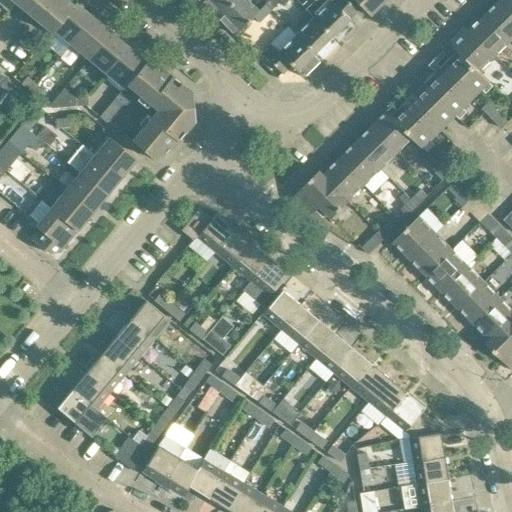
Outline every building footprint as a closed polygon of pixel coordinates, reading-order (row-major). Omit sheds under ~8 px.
[(51,32),(53,30),(52,30),(73,5),(72,5),(66,0),(11,0),(24,10),(51,32)] [(199,0),(216,16),(232,0),(199,0)] [(257,11),(246,0),(232,0),(216,16),(234,34),(257,11)] [(289,0),(267,0),(264,3),(271,10),(280,1),(284,5),(289,0)] [(349,19),(357,10),(346,0),(313,0),(304,9),(312,18),(336,42),(354,24),(349,19)] [(383,0),(353,0),(368,15),(383,0)] [(511,39),(511,7),(504,0),(499,0),(486,14),(511,40),(511,39)] [(74,2),(72,5),(73,5),(52,30),(53,30),(70,44),(92,17),(74,2)] [(264,6),(256,15),(261,20),(270,11),(264,6)] [(511,40),(486,14),(470,29),(496,55),(511,40)] [(70,44),(88,59),(110,32),(92,17),(70,44)] [(312,18),(295,35),(319,59),(336,42),(312,18)] [(483,68),(496,55),(470,29),(453,46),(457,50),(489,82),(490,81),(480,71),(483,68)] [(127,46),(110,32),(88,59),(105,73),(127,46)] [(301,77),(319,59),(295,35),(277,52),(272,47),(263,55),(282,74),(290,65),(301,77)] [(145,61),(127,46),(105,73),(123,88),(145,61)] [(417,90),(409,98),(392,114),(389,110),(388,110),(424,147),(441,130),(449,122),(456,115),(489,82),(457,50),(449,57),(442,65),(424,83),(417,90)] [(136,92),(157,110),(192,106),(191,92),(162,68),(158,72),(145,61),(123,88),(114,99),(121,105),(126,105),(136,92)] [(21,84),(30,92),(36,85),(26,77),(21,84)] [(0,83),(0,86),(8,93),(14,86),(5,78),(0,83)] [(46,93),(36,85),(30,92),(40,100),(46,93)] [(18,101),(24,94),(14,86),(8,93),(18,101)] [(63,88),(48,106),(50,108),(75,106),(74,97),(63,88)] [(74,97),(75,106),(88,105),(87,96),(74,97)] [(107,121),(121,105),(114,99),(99,117),(106,123),(107,121)] [(485,112),(492,118),(498,113),(488,102),(482,108),(485,112)] [(193,120),(192,106),(157,110),(131,140),(154,159),(165,146),(169,149),(193,120)] [(424,147),(388,110),(371,127),(397,153),(411,139),(413,137),(423,147),(424,147)] [(508,123),(498,113),(492,118),(502,128),(508,123)] [(21,125),(28,130),(36,121),(29,115),(21,125)] [(68,127),(68,118),(55,119),(56,128),(68,127)] [(28,130),(21,125),(13,134),(20,140),(28,130)] [(40,126),(35,137),(51,144),(56,132),(40,126)] [(371,127),(355,143),(381,169),(397,153),(371,127)] [(135,159),(109,137),(94,155),(120,177),(135,159)] [(355,143),(339,159),(365,185),(373,193),(389,177),(381,169),(355,143)] [(439,164),(436,161),(429,154),(423,159),(434,170),(439,164)] [(106,195),(120,177),(94,155),(79,172),(106,195)] [(320,170),(319,171),(349,202),(350,201),(349,200),(365,185),(339,159),(323,174),(320,170)] [(449,174),(439,164),(434,170),(444,180),(449,174)] [(349,202),(319,171),(291,199),(309,218),(320,206),(332,218),(349,202)] [(79,172),(64,190),(91,213),(106,195),(79,172)] [(454,182),(448,187),(458,198),(464,192),(454,182)] [(76,230),(91,213),(64,190),(49,208),(76,230)] [(411,200),(417,206),(427,196),(422,190),(411,200)] [(417,206),(411,200),(401,210),(407,216),(417,206)] [(487,215),(477,205),(471,211),(481,221),(487,215)] [(76,230),(49,208),(36,224),(34,226),(39,229),(31,239),(49,253),(58,253),(76,230)] [(196,237),(211,219),(198,208),(180,230),(191,239),(193,240),(196,236),(196,237)] [(216,213),(211,219),(196,237),(214,251),(234,227),(216,213)] [(497,225),(487,215),(481,221),(491,231),(497,225)] [(419,216),(393,242),(410,259),(436,233),(419,216)] [(378,233),(384,238),(394,228),(388,223),(378,233)] [(251,242),(234,227),(214,251),(232,266),(251,242)] [(374,248),(384,238),(378,233),(368,243),(374,248)] [(410,259),(426,275),(452,249),(436,233),(410,259)] [(511,240),(509,237),(503,243),(511,252),(511,240)] [(269,257),(251,242),(232,266),(249,281),(269,257)] [(368,243),(362,248),(368,254),(374,248),(368,243)] [(468,266),(452,249),(426,275),(442,291),(468,266)] [(249,281),(242,290),(260,305),(268,296),(288,272),(269,257),(249,281)] [(442,291),(458,307),(484,282),(468,266),(442,291)] [(500,298),(484,282),(458,307),(474,323),(500,298)] [(300,305),(281,290),(261,314),(280,329),(300,305)] [(153,300),(166,310),(171,304),(159,294),(153,300)] [(486,343),(511,318),(511,309),(500,298),(474,323),(489,339),(486,343)] [(130,319),(154,339),(169,320),(145,300),(130,319)] [(166,310),(179,321),(184,314),(171,304),(166,310)] [(280,329),(297,343),(317,319),(300,305),(280,329)] [(511,369),(511,318),(486,343),(503,360),(511,369)] [(154,339),(130,319),(115,336),(139,356),(154,339)] [(335,334),(317,319),(297,343),(315,358),(335,334)] [(194,323),(189,329),(201,339),(206,333),(194,323)] [(206,333),(201,339),(220,355),(228,345),(221,339),(209,329),(206,333)] [(285,333),(261,355),(272,366),(295,345),(285,333)] [(315,358),(333,372),(352,349),(335,334),(315,358)] [(139,356),(115,336),(100,354),(124,374),(139,356)] [(370,363),(352,349),(333,372),(350,387),(370,363)] [(100,354),(86,371),(110,391),(124,374),(100,354)] [(194,372),(201,377),(210,364),(204,359),(194,372)] [(370,363),(350,387),(368,401),(387,378),(370,363)] [(234,385),(239,378),(226,369),(221,375),(234,385)] [(110,391),(86,371),(71,389),(95,409),(110,391)] [(201,377),(194,372),(184,385),(191,390),(201,377)] [(239,378),(234,385),(252,398),(257,392),(262,387),(244,372),(239,378)] [(210,375),(205,381),(218,391),(223,384),(210,375)] [(368,401),(385,416),(405,392),(387,378),(368,401)] [(236,394),(223,384),(218,391),(231,401),(236,394)] [(95,409),(71,389),(56,407),(90,436),(105,417),(95,409)] [(408,435),(408,438),(429,435),(429,434),(427,424),(417,415),(423,407),(405,392),(385,416),(408,435)] [(160,402),(167,407),(172,401),(165,396),(160,402)] [(167,409),(173,414),(183,401),(177,396),(167,409)] [(258,402),(271,412),(276,405),(262,396),(258,402)] [(283,397),(276,405),(271,412),(289,425),(300,411),(283,397)] [(242,408),(255,418),(260,411),(247,402),(242,408)] [(173,414),(167,409),(157,422),(163,427),(173,414)] [(268,427),(273,421),(260,411),(255,418),(268,427)] [(299,422),(295,429),(308,438),(313,432),(299,422)] [(279,435),(293,445),(297,438),(284,429),(279,435)] [(139,430),(132,439),(139,445),(147,436),(139,430)] [(139,445),(146,450),(156,437),(149,432),(147,436),(139,445)] [(326,442),(313,432),(308,438),(321,448),(326,442)] [(412,461),(443,456),(439,432),(429,434),(429,435),(408,438),(412,461)] [(178,457),(184,447),(165,435),(157,445),(141,471),(162,484),(178,457)] [(306,454),(311,448),(297,438),(293,445),(306,454)] [(130,458),(136,463),(146,450),(139,445),(130,458)] [(331,445),(326,452),(340,461),(344,455),(331,445)] [(187,485),(188,486),(207,497),(223,471),(229,461),(209,448),(203,458),(196,469),(197,469),(187,485)] [(357,454),(359,470),(367,469),(365,453),(357,454)] [(335,465),(321,456),(317,462),(330,472),(335,465)] [(416,484),(447,479),(443,456),(412,461),(416,484)] [(197,469),(196,469),(178,457),(162,484),(182,496),(188,486),(187,485),(197,469)] [(348,475),(335,465),(330,472),(343,481),(347,476),(348,475)] [(359,470),(362,486),(370,485),(367,469),(359,470)] [(243,483),(223,471),(207,497),(226,509),(243,483)] [(420,505),(450,500),(447,479),(416,484),(399,486),(403,508),(420,505)] [(226,509),(230,511),(251,511),(262,495),(243,483),(226,509)] [(360,500),(362,511),(376,511),(373,491),(359,493),(360,500)] [(251,511),(278,511),(282,507),(262,495),(251,511)] [(346,502),(347,511),(356,511),(354,500),(346,502)] [(420,505),(420,511),(452,511),(450,500),(420,505)]
